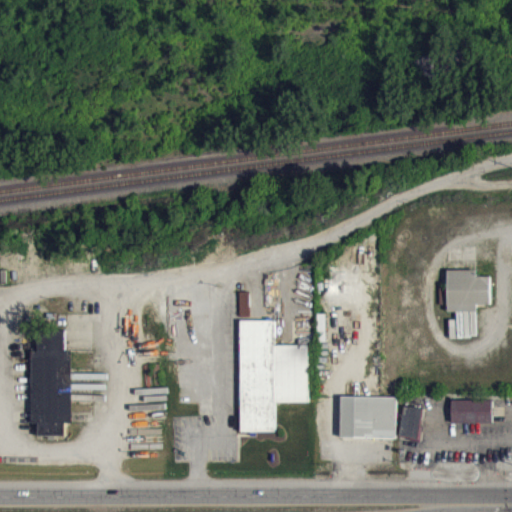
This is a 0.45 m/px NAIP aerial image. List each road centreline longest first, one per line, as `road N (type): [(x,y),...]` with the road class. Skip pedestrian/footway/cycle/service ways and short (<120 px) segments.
road 1 (primary): [(511,499),(0,492)]
road 2 (residential): [(55,290),(282,255),(415,187),(511,155)]
